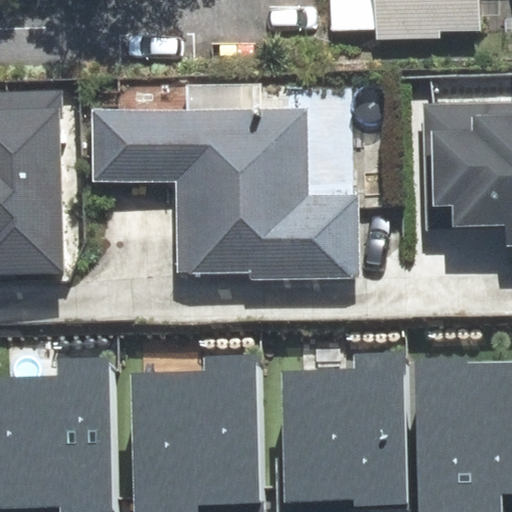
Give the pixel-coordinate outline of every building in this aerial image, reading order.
[(511,0),(354,0),(355,34),(481,33),(481,25),(511,24),(511,0)] [(0,287),(60,286),(56,111),(0,112),(0,287)] [(511,120),(427,123),(430,237),(503,235),(503,255),(511,254),(511,120)] [(295,126),(97,131),(98,189),(181,187),(183,283),(354,279),(353,210),(297,211),(295,126)] [(360,367),(295,369),(299,501),(367,499),(367,508),(412,507),(408,350),(360,352),(360,367)] [(119,357),(70,359),(70,378),(2,380),(6,509),(73,506),(73,511),(118,511),(125,511),(119,357)] [(265,357),(215,358),(215,370),(144,371),(146,511),(209,511),(209,504),(268,503),(265,357)] [(511,511),(511,358),(427,360),(429,511),(511,511)]
